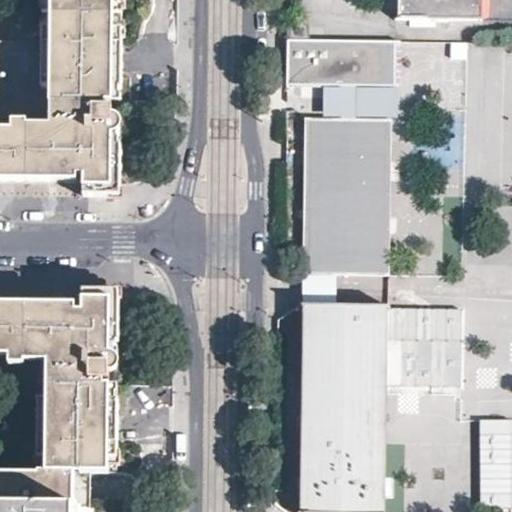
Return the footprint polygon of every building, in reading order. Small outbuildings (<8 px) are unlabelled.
[(127,40),(127,25),(126,25),(124,24),(124,10),(124,9),(127,8),(127,0),(48,0),(52,0),(52,11),(51,12),(43,12),(43,15),(51,15),(52,17),(52,28),(43,27),(43,39),(123,40),(127,40)] [(480,19),(480,0),(398,0),(398,18),(480,19)] [(289,41),(308,39),(308,21),(288,22),(289,41)] [(122,101),(123,40),(43,39),(42,56),(42,86),(49,87),(50,89),(50,97),(50,100),(78,103),(78,139),(78,157),(86,158),(85,181),(85,194),(122,195),(122,148),(120,146),(120,138),(120,137),(122,136),(123,124),(119,118),(113,114),(112,107),(108,107),(107,103),(108,101),(122,101)] [(308,39),(289,41),(286,55),(288,84),(342,85),(356,86),(395,87),(396,43),(308,39)] [(356,119),(356,86),(342,85),(341,118),(356,119)] [(50,100),(49,133),(57,134),(58,135),(57,180),(85,181),(86,158),(78,157),(78,139),(78,103),(50,100)] [(390,276),(392,119),(356,119),(341,118),(300,122),(300,276),(390,276)] [(0,179),(57,180),(58,135),(57,134),(49,133),(42,133),(41,131),(0,129),(0,179)] [(122,473),(123,451),(120,451),(120,422),(120,390),(119,388),(105,387),(105,381),(110,381),(111,374),(118,370),(120,366),(121,291),(84,290),(84,307),(84,329),(76,329),(76,350),(75,384),(48,383),(48,389),(48,399),(39,399),(38,456),(38,475),(0,474),(0,508),(90,510),(91,483),(91,475),(93,473),(122,473)] [(0,353),(41,355),(41,352),(49,352),(56,351),(56,306),(0,304),(0,353)] [(387,511),(390,305),(303,305),(299,511),(387,511)] [(84,307),(56,306),(56,351),(49,352),(48,383),(75,384),(76,350),(76,329),(84,329),(84,307)] [(511,420),(480,421),(479,508),(511,508),(511,420)]
